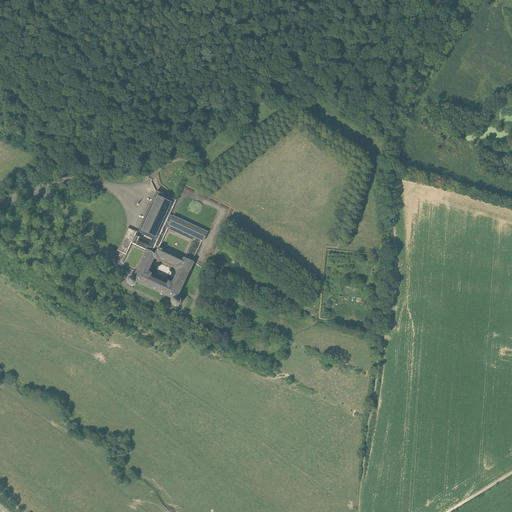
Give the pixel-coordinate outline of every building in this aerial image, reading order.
[(157,191),(156,192),(139,229),(159,238),(152,252),(147,250),(137,272),(134,277),(134,276),(133,276),(132,276),(131,276),(130,276),(130,277),(129,277),(128,278),(128,279),(127,280),(127,281),(127,282),(128,283),(128,284),(129,284),(129,285),(130,285),(131,286),(132,286),(133,286),(134,285),(135,285),(135,284),(136,284),(136,283),(172,299),(172,300),(172,301),(172,302),(172,303),(173,304),(173,305),(174,305),(174,306),(175,306),(176,306),(177,306),(178,306),(179,306),(179,305),(180,304),(181,303),(181,302),(181,301),(181,300),(181,299),(180,298),(179,297),(178,297),(180,292),(190,270),(194,262),(193,262),(185,258),(183,262),(165,254),(166,251),(159,248),(168,229),(193,240),(194,237),(204,241),(208,232),(173,216),(170,215),(176,200),(157,191)] [(133,243),(136,237),(135,236),(126,231),(126,232),(117,250),(122,253),(126,254),(132,243),(133,243)] [(90,262),(91,255),(81,253),(80,260),(90,262)] [(225,300),(235,305),(238,300),(227,295),(225,300)] [(256,303),(240,298),(238,304),(254,309),(256,303)] [(228,321),(217,316),(216,320),(226,324),(228,321)]
